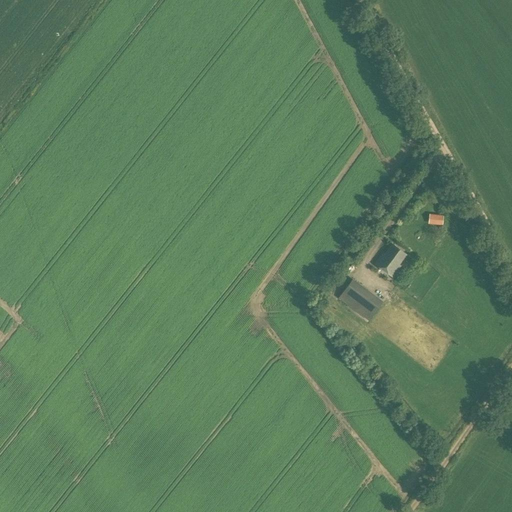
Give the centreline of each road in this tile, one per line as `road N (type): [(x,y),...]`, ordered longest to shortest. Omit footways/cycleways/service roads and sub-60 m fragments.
road 1 (track): [(511,269),(368,0)]
road 2 (track): [(408,511),(511,365)]
